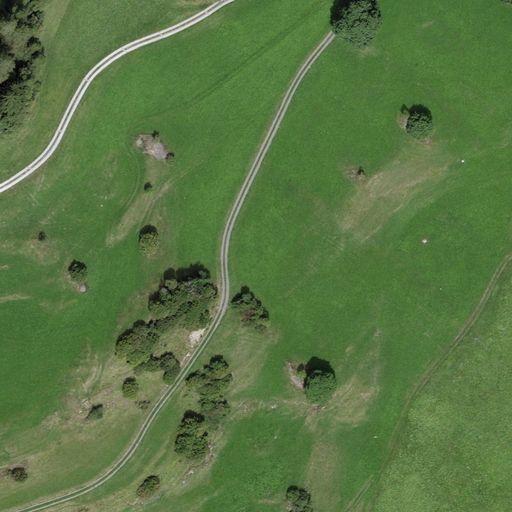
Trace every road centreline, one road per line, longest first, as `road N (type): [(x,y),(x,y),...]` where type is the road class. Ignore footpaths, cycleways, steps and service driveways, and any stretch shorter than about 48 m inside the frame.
road 1 (track): [(350,0),(275,116),(218,243),(225,308),(104,482),(20,511)]
road 2 (track): [(0,186),(42,159),(102,63),(230,0)]
